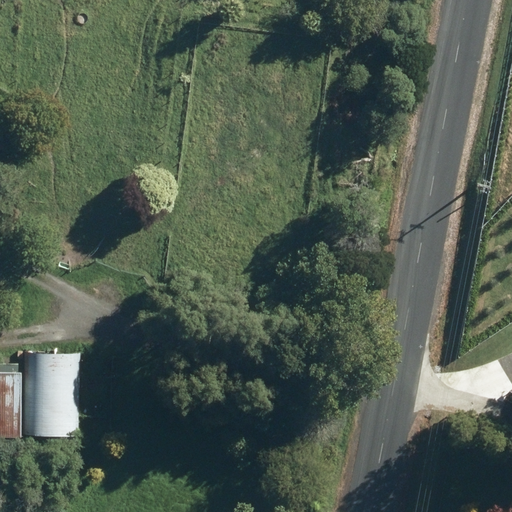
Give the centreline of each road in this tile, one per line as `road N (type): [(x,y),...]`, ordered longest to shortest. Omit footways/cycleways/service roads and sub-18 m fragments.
road 1 (unclassified): [(470,0),(369,511)]
road 2 (unknown): [(397,371),(511,406)]
